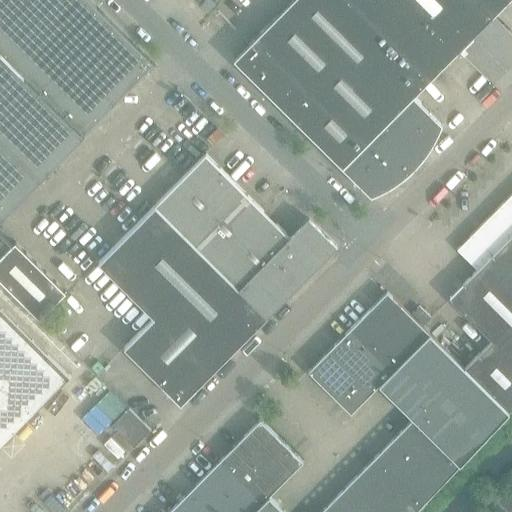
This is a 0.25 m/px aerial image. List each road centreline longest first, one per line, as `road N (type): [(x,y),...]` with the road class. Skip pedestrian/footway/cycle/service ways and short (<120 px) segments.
road 1 (residential): [(109,511),(373,248)]
road 2 (residential): [(373,248),(123,0)]
road 3 (residential): [(373,248),(511,108)]
